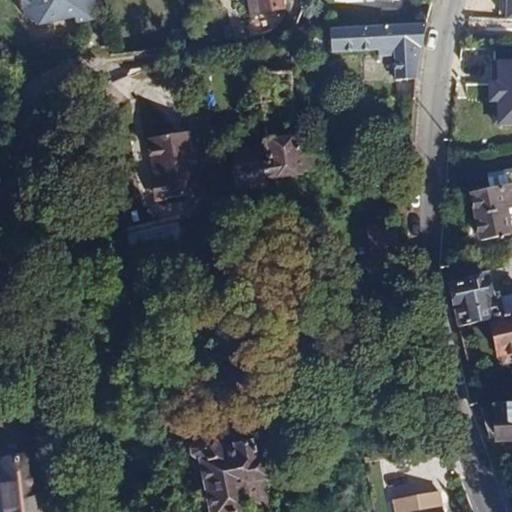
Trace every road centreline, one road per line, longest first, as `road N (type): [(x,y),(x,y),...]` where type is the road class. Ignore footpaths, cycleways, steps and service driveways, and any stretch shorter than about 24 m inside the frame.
road 1 (residential): [(493,511),(469,437),(428,215),(430,125),(451,0)]
road 2 (residential): [(0,201),(30,195),(14,99),(106,64),(291,30),(288,0)]
